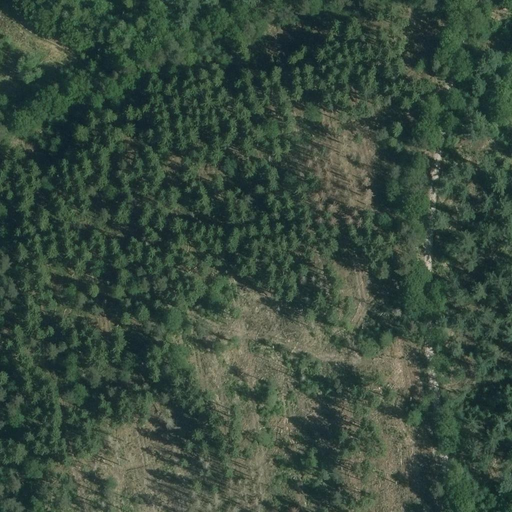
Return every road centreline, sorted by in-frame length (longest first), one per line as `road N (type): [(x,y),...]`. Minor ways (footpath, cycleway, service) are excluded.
road 1 (track): [(475,0),(448,86),(426,251),(429,369),(453,511)]
road 2 (track): [(80,91),(217,29),(335,0)]
